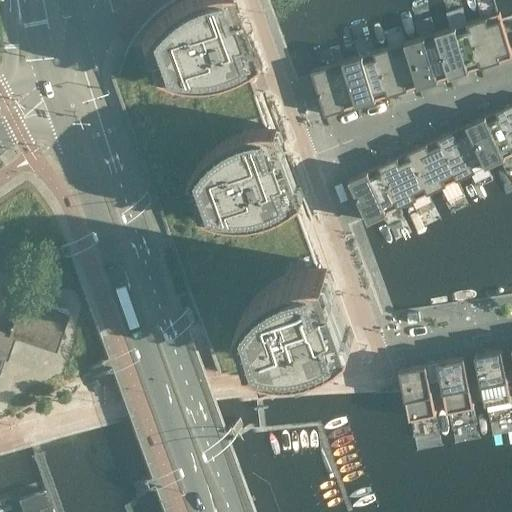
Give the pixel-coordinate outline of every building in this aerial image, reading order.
[(221,0),(169,0),(168,0),(162,4),(156,9),(150,14),(144,20),(140,25),(135,31),(131,36),(128,41),(125,48),(123,53),(118,65),(120,71),(110,74),(111,79),(214,358),(253,344),(256,352),(265,355),(273,357),(282,359),(291,359),(295,359),(300,359),(307,358),(312,357),(316,356),(322,354),(325,353),(328,351),(331,350),(333,349),(336,348),(338,346),(341,345),(346,341),(344,337),(319,268),(221,0)] [(481,67),(511,57),(511,55),(499,13),(467,23),(481,67)] [(467,23),(436,32),(450,76),(481,67),(467,23)] [(436,32),(405,42),(419,86),(450,76),(436,32)] [(405,42),(374,51),(388,95),(419,86),(405,42)] [(374,51),(343,61),(357,105),(388,95),(374,51)] [(343,61),(311,70),(325,115),(357,105),(343,61)] [(511,143),(511,102),(496,110),(511,143)] [(511,143),(496,110),(467,124),(486,166),(511,153),(511,143)] [(467,124),(438,137),(457,179),(486,166),(467,124)] [(438,137),(408,151),(428,193),(457,179),(438,137)] [(408,151),(379,165),(398,207),(428,193),(408,151)] [(368,221),(398,207),(379,165),(349,179),(368,221)] [(0,372),(2,373),(0,371),(0,364),(3,357),(5,358),(13,335),(54,349),(64,320),(67,321),(70,313),(67,312),(67,310),(14,292),(12,298),(9,297),(7,300),(0,297),(0,372)] [(116,355),(109,359),(113,370),(121,392),(200,363),(189,335),(187,328),(181,312),(175,316),(154,329),(151,331),(131,345),(128,347),(116,355)] [(502,348),(475,353),(479,373),(484,400),(485,403),(511,398),(511,395),(511,394),(511,366),(506,368),(502,348)] [(464,355),(437,360),(441,380),(447,407),(447,411),(474,405),(473,402),(484,400),(479,373),(468,375),(464,355)] [(426,362),(400,368),(410,418),(436,413),(436,410),(447,407),(441,380),(430,383),(426,362)]
